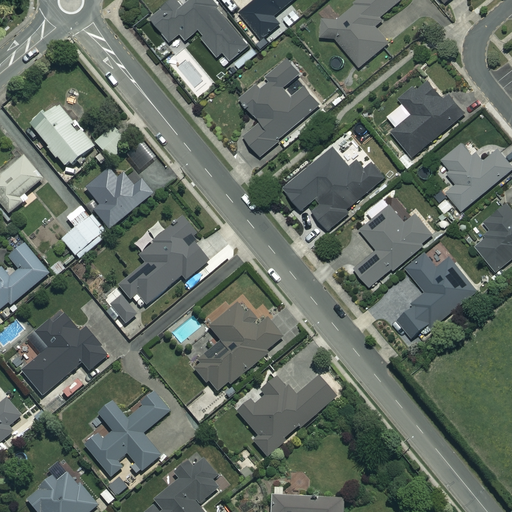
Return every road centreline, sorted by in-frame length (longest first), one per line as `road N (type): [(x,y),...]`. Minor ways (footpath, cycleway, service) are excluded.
road 1 (residential): [(488,511),(82,18)]
road 2 (residential): [(511,4),(473,47),(477,71),(511,112)]
